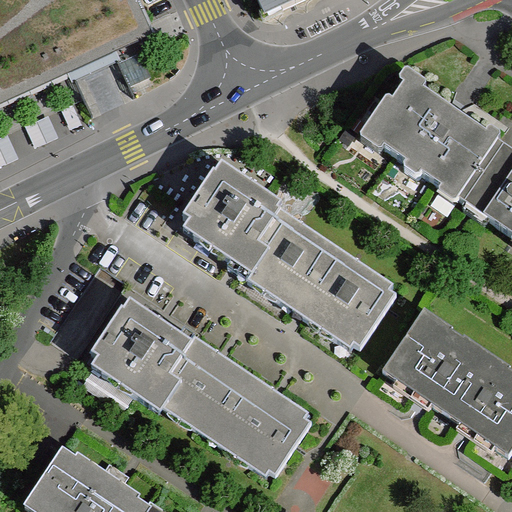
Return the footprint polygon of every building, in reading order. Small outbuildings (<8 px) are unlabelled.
[(0,0),(0,94),(139,31),(124,0),(0,0)] [(257,0),(267,21),(312,0),(257,0)] [(466,208),(505,150),(423,93),(420,96),(406,87),(372,137),(384,147),(382,150),(466,208)] [(511,240),(511,154),(505,150),(466,208),(511,240)] [(227,184),(214,176),(184,221),(201,232),(194,242),(242,274),(246,269),(282,214),(269,206),(272,201),(233,174),(227,184)] [(337,251),(282,214),(246,269),(255,275),(248,285),(284,309),(291,299),(300,305),(337,251)] [(384,283),(337,251),(300,305),(310,312),(304,322),(341,347),(344,342),(361,353),(398,299),(381,288),(384,283)] [(123,313),(92,358),(109,370),(103,379),(140,404),(147,393),(157,400),(193,346),(142,312),(135,321),(123,313)] [(489,357),(426,315),(384,376),(446,417),(489,357)] [(193,346),(157,400),(167,407),(164,412),(199,436),(206,425),(216,432),(252,378),(197,341),(193,346)] [(511,371),(489,357),(446,417),(510,460),(511,456),(511,371)] [(299,409),(252,378),(216,432),(226,438),(219,449),(256,474),(260,469),(277,480),(313,426),(296,415),(299,409)] [(150,511),(151,511),(139,504),(140,501),(116,484),(104,476),(80,459),(78,462),(64,454),(26,511),(27,511),(47,511),(48,511),(150,511)] [(104,476),(116,484),(122,474),(111,466),(104,476)]
